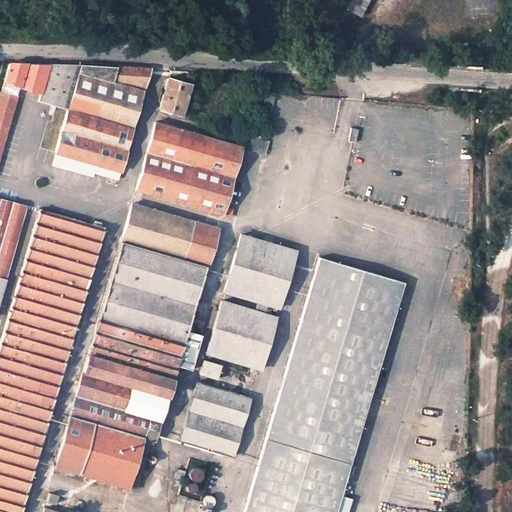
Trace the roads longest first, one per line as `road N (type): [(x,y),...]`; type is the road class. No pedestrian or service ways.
road 1 (unclassified): [(511,83),(0,44)]
road 2 (track): [(484,511),(486,383),(511,226)]
